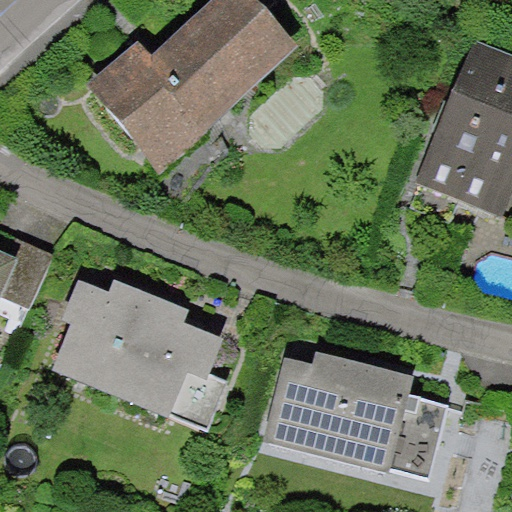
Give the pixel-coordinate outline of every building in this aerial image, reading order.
[(130,49),(74,96),(144,180),(283,65),(253,28),(278,7),(271,0),(206,0),(210,4),(140,62),(130,49)] [(511,190),(511,63),(471,48),(407,201),(495,231),(511,190)] [(0,254),(0,333),(17,341),(52,263),(6,242),(0,254)] [(104,308),(75,297),(64,325),(74,329),(51,384),(204,446),(226,392),(207,384),(223,345),(186,330),(190,319),(112,288),(104,308)] [(284,371),(259,459),(382,492),(385,480),(424,491),(444,418),(409,408),(414,391),(311,362),(307,377),(284,371)]
